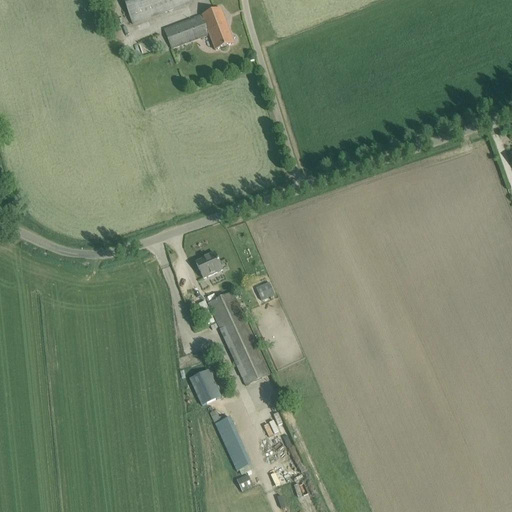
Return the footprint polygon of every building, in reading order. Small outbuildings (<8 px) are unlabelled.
[(124,0),(134,26),(194,4),(192,0),(124,0)] [(234,44),(221,9),(164,30),(171,50),(209,36),(215,51),(234,44)] [(203,280),(222,271),(214,254),(205,258),(206,259),(196,264),(203,280)] [(213,283),(226,279),(224,273),(211,277),(213,283)] [(275,296),(269,283),(256,289),(262,302),(275,296)] [(208,305),(245,387),(270,376),(233,294),(208,305)] [(189,380),(202,407),(220,399),(208,371),(189,380)] [(209,414),(215,426),(227,420),(225,416),(219,418),(216,412),(209,414)] [(229,419),(227,420),(215,426),(236,473),(251,466),(229,419)] [(248,475),(236,481),(242,493),(254,488),(248,475)]
